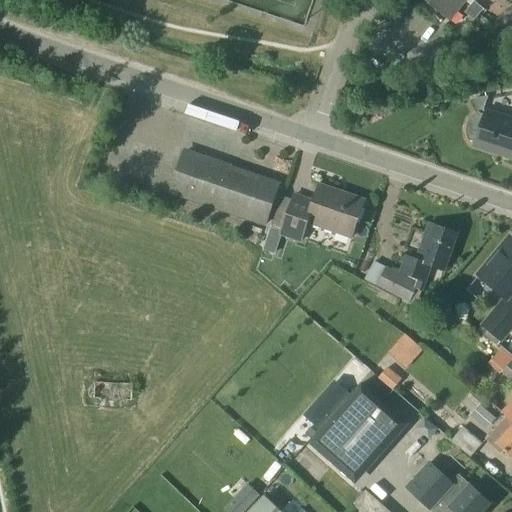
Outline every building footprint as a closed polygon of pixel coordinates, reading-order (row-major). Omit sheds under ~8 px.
[(460,0),(423,0),(450,21),(465,4),(460,0)] [(474,1),(469,7),(479,16),(484,10),(474,1)] [(469,7),(465,13),(475,21),(479,16),(469,7)] [(456,46),(444,59),(453,66),(464,53),(456,46)] [(487,97),(474,100),(479,112),(480,114),(485,115),(486,112),(483,111),(487,97)] [(511,120),(486,112),(485,115),(479,114),(479,112),(475,114),(472,116),(470,119),(468,123),(466,126),(466,130),(466,134),(467,138),(469,142),(470,141),(476,143),(475,146),(496,153),(496,150),(504,153),(503,156),(511,158),(511,120)] [(184,153),(170,193),(265,225),(279,185),(184,153)] [(295,193),(281,235),(301,242),(307,223),(351,238),(364,201),(319,185),(314,200),(295,193)] [(406,257),(400,274),(418,280),(416,284),(415,290),(423,292),(432,267),(444,272),(457,234),(429,224),(416,260),(406,257)] [(511,240),(510,238),(479,275),(506,298),(479,330),(498,346),(511,328),(511,240)] [(386,268),(376,285),(409,303),(415,290),(416,284),(386,268)] [(399,362),(415,345),(404,335),(389,353),(399,362)] [(511,356),(502,348),(490,362),(510,380),(511,381),(511,360),(511,356)] [(94,366),(92,401),(129,402),(131,384),(125,385),(127,368),(94,366)] [(392,390),(400,380),(387,369),(379,379),(392,390)] [(413,388),(408,399),(422,406),(428,396),(413,388)] [(367,389),(313,446),(354,485),(408,429),(367,389)] [(511,403),(503,413),(508,418),(511,421),(511,403)] [(492,433),(486,441),(500,453),(503,450),(511,458),(511,421),(508,418),(492,433)] [(464,427),(453,440),(471,456),(483,443),(464,427)] [(429,463),(406,488),(430,509),(441,498),(450,508),(454,511),(481,511),(489,503),(470,486),(458,476),(451,484),(429,463)] [(388,511),(365,491),(354,504),(363,511),(388,511)] [(280,511),(264,497),(250,511),(280,511)]
